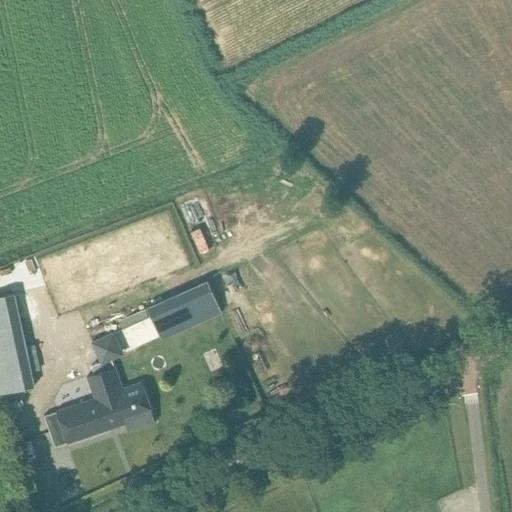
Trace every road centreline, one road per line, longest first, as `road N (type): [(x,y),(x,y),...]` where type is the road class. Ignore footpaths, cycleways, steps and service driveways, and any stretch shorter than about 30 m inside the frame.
road 1 (unclassified): [(141,511),(468,360)]
road 2 (residential): [(485,511),(468,360)]
